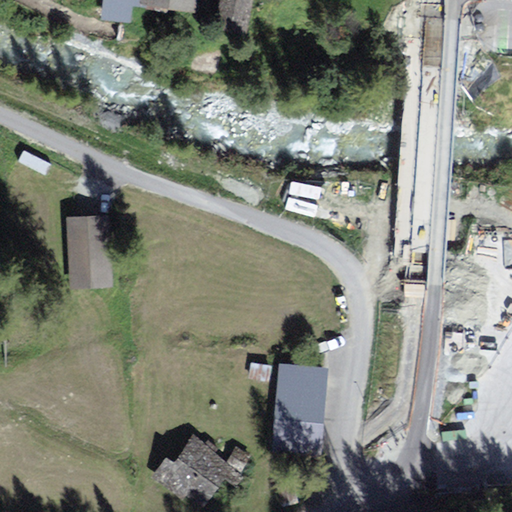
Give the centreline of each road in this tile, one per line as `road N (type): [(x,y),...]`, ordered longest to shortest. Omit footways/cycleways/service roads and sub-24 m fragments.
road 1 (residential): [(0,115),(334,249),(352,272),(360,303),(342,443),(347,477),(364,504)]
road 2 (tertiary): [(437,0),(410,401),(391,478),(364,504)]
